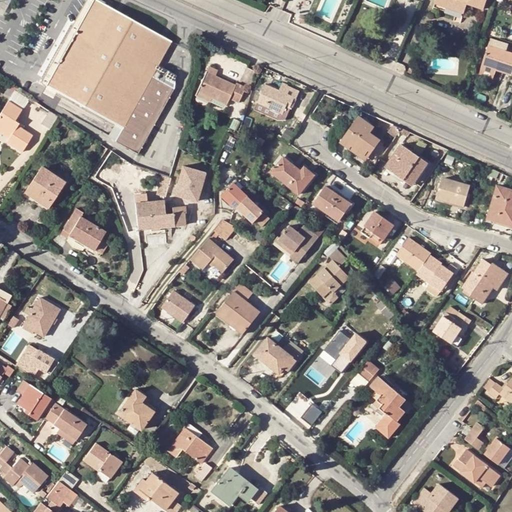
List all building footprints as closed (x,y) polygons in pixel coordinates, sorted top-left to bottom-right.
[(11,3),(6,0),(0,0),(0,15),(3,17),(11,3)] [(86,0),(41,82),(46,85),(92,0),(86,0)] [(176,75),(158,65),(171,42),(96,0),(92,0),(46,85),(122,128),(115,141),(138,153),(174,88),(176,75)] [(436,0),(435,3),(447,7),(449,2),(466,8),(468,4),(484,9),(487,0),(436,0)] [(466,8),(449,2),(447,7),(464,13),(466,8)] [(511,51),(489,44),(483,65),(498,69),(511,74),(511,51)] [(483,65),(480,74),(484,75),(485,72),(495,76),(498,69),(483,65)] [(207,72),(197,91),(212,98),(226,105),(229,98),(238,103),(245,88),(236,83),(235,85),(207,72)] [(13,86),(9,83),(6,88),(12,93),(26,101),(37,108),(40,104),(13,86)] [(279,91),(265,84),(257,102),(264,105),(282,113),(286,107),(287,103),(291,104),(294,97),(296,98),(299,92),(282,84),(279,91)] [(210,102),(212,98),(197,91),(195,95),(210,102)] [(26,101),(12,93),(7,101),(21,109),(26,101)] [(14,121),(21,109),(7,101),(0,112),(0,129),(10,136),(9,138),(7,141),(21,150),(32,135),(17,125),(18,123),(14,121)] [(280,118),(282,113),(264,105),(262,110),(280,118)] [(375,127),(359,116),(341,142),(363,158),(365,155),(368,157),(380,140),(371,133),(375,127)] [(48,132),(54,122),(50,119),(43,129),(48,132)] [(396,137),(399,133),(401,129),(393,125),(388,132),(396,137)] [(0,132),(9,138),(10,136),(0,129),(0,132)] [(400,144),(387,163),(396,169),(394,172),(404,179),(406,176),(414,182),(427,163),(400,144)] [(301,170),(284,156),(272,172),(299,193),(314,174),(305,167),(301,170)] [(386,166),(394,172),(396,169),(387,163),(386,166)] [(41,166),(24,192),(47,206),(48,207),(64,181),(41,166)] [(171,198),(195,203),(197,191),(186,189),(188,182),(198,184),(200,174),(178,169),(171,198)] [(493,171),(491,170),(489,175),(496,178),(498,173),(493,171)] [(414,182),(406,176),(404,179),(412,185),(414,182)] [(469,187),(442,178),(436,198),(464,206),(469,187)] [(186,189),(197,191),(198,184),(188,182),(186,189)] [(235,184),(223,196),(236,210),(238,209),(253,224),(264,213),(235,184)] [(511,190),(497,185),(487,218),(505,224),(506,220),(511,221),(511,190)] [(326,187),(314,204),(327,213),(327,212),(339,220),(350,204),(326,187)] [(173,213),(165,214),(163,200),(136,202),(139,229),(185,225),(183,207),(173,207),(173,213)] [(75,207),(60,233),(66,237),(68,234),(86,244),(93,249),(100,237),(104,231),(79,216),(82,212),(75,207)] [(375,212),(361,232),(369,238),(370,237),(371,235),(381,242),(393,225),(375,212)] [(215,232),(217,233),(225,241),(236,228),(224,221),(215,232)] [(298,262),(313,244),(310,242),(316,235),(304,225),(298,232),(290,226),(279,240),(295,252),(291,256),(298,262)] [(198,239),(202,232),(196,228),(192,235),(198,239)] [(215,232),(208,239),(211,241),(217,233),(215,232)] [(107,241),(100,237),(93,249),(100,253),(107,241)] [(408,238),(396,255),(418,271),(429,256),(430,253),(408,238)] [(232,259),(211,241),(208,239),(191,259),(202,268),(209,261),(222,271),(232,259)] [(348,264),(335,251),(331,255),(344,269),(348,264)] [(429,283),(441,291),(456,269),(450,264),(447,268),(429,256),(418,271),(416,273),(429,283)] [(463,288),(464,289),(470,293),(470,295),(481,303),(492,287),(503,270),(492,263),(491,264),(483,259),(463,288)] [(348,279),(332,261),(309,284),(322,298),(330,291),(333,293),(348,279)] [(385,268),(381,265),(374,276),(378,278),(385,268)] [(182,277),(188,269),(185,266),(178,274),(182,277)] [(508,274),(503,270),(492,287),(497,290),(508,274)] [(240,283),(219,310),(236,323),(233,326),(242,333),(259,311),(245,300),(252,292),(240,283)] [(426,287),(438,295),(441,291),(429,283),(426,287)] [(183,322),(196,305),(174,288),(161,306),(183,322)] [(333,293),(330,291),(322,298),(329,306),(338,298),(333,293)] [(38,297),(31,311),(27,317),(23,323),(42,335),(58,308),(38,297)] [(381,300),(376,305),(389,319),(394,314),(381,300)] [(4,302),(0,309),(0,319),(1,319),(8,305),(4,302)] [(434,330),(439,334),(436,338),(443,343),(446,339),(457,346),(463,337),(457,333),(463,324),(466,326),(470,320),(450,307),(434,330)] [(217,313),(233,326),(236,323),(219,310),(217,313)] [(367,340),(354,331),(349,337),(339,329),(323,350),(335,358),(331,363),(343,372),(367,340)] [(397,329),(392,334),(398,340),(403,336),(397,329)] [(282,337),(275,331),(270,337),(278,343),(282,337)] [(288,370),(296,360),(283,350),(268,338),(255,354),(279,373),(284,367),(288,370)] [(290,341),(283,350),(296,360),(302,351),(290,341)] [(387,342),(382,349),(387,353),(392,346),(387,342)] [(58,362),(29,344),(16,366),(34,378),(39,370),(48,376),(58,362)] [(368,363),(358,375),(368,383),(377,371),(368,363)] [(0,364),(0,375),(1,373),(7,377),(11,372),(0,364)] [(317,369),(323,373),(325,375),(329,370),(321,364),(317,369)] [(317,369),(316,368),(314,371),(320,376),(323,373),(317,369)] [(329,390),(309,373),(306,377),(304,375),(298,382),(305,388),(303,391),(318,404),(329,390)] [(387,413),(375,428),(387,438),(394,430),(391,427),(403,411),(398,407),(405,399),(378,377),(371,385),(381,394),(377,399),(383,404),(380,407),(387,413)] [(482,388),(488,393),(496,382),(490,377),(482,388)] [(511,377),(504,388),(496,382),(488,393),(496,399),(500,393),(511,402),(511,377)] [(24,381),(17,390),(23,395),(18,403),(26,408),(29,411),(28,413),(36,419),(50,398),(24,381)] [(296,385),(303,391),(305,388),(298,382),(296,385)] [(145,396),(135,389),(118,413),(131,422),(127,429),(136,435),(154,411),(141,402),(145,396)] [(302,416),(312,424),(324,410),(313,401),(302,416)] [(474,405),(482,412),(485,408),(477,401),(474,405)] [(56,403),(46,418),(60,427),(77,438),(86,425),(56,403)] [(203,433),(189,423),(169,450),(177,456),(183,449),(201,462),(212,448),(199,438),(203,433)] [(478,423),(472,430),(479,436),(485,429),(478,423)] [(72,445),(77,438),(60,427),(56,434),(72,445)] [(477,439),(479,436),(472,430),(470,433),(477,439)] [(479,451),(484,444),(477,439),(470,433),(465,440),(479,451)] [(485,456),(503,469),(511,456),(511,450),(498,439),(485,456)] [(109,453),(96,443),(85,459),(99,469),(110,477),(122,461),(110,452),(109,453)] [(50,477),(34,463),(30,467),(28,470),(18,462),(13,468),(6,462),(14,453),(7,447),(0,454),(0,464),(2,467),(0,469),(7,475),(4,478),(14,486),(15,485),(19,481),(24,485),(35,494),(50,477)] [(500,476),(466,451),(454,468),(479,487),(483,482),(486,484),(491,488),(500,476)] [(18,462),(28,470),(30,467),(21,459),(18,462)] [(211,467),(205,463),(195,475),(201,480),(211,467)] [(259,488),(231,467),(213,491),(230,505),(239,494),(248,501),(259,488)] [(107,480),(110,477),(99,469),(97,472),(107,480)] [(63,474),(58,480),(64,484),(71,473),(66,470),(63,474)] [(152,472),(145,481),(140,488),(148,495),(169,511),(176,511),(181,506),(172,500),(178,492),(152,472)] [(71,473),(64,484),(71,489),(78,479),(71,473)] [(144,500),(148,495),(140,488),(145,481),(142,478),(133,491),(144,500)] [(50,506),(64,484),(58,480),(46,496),(51,501),(48,504),(50,506)] [(24,485),(19,481),(15,485),(20,489),(24,485)] [(57,511),(61,508),(58,505),(64,499),(71,489),(64,484),(50,506),(57,511)] [(433,494),(425,489),(414,503),(426,511),(429,511),(431,511),(447,511),(458,498),(440,484),(433,494)] [(259,488),(248,501),(257,508),(268,492),(260,486),(259,488)] [(77,494),(71,489),(64,499),(70,503),(77,494)] [(45,511),(48,508),(41,502),(41,501),(32,511),(45,511)] [(0,511),(9,511),(0,503),(0,511)]
